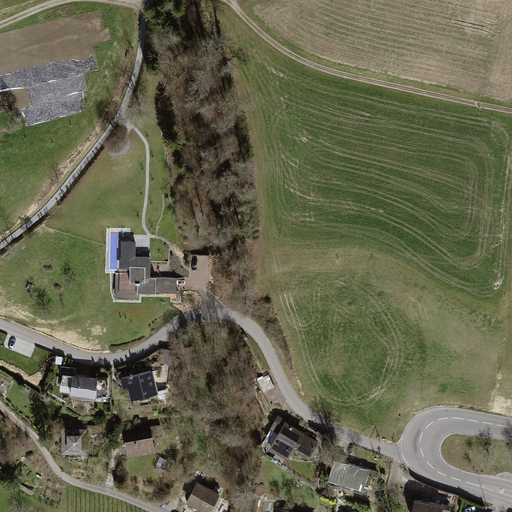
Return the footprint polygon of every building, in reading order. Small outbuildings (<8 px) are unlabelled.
[(112,265),(113,296),(178,296),(178,277),(150,277),(150,253),(137,253),(137,238),(120,238),(120,265),(112,265)] [(74,371),(59,370),(59,389),(69,389),(69,397),(93,398),(94,379),(73,379),(74,371)] [(152,370),(117,378),(120,391),(126,389),(128,398),(156,391),(152,370)] [(268,434),(279,440),(270,455),(285,465),(292,452),(307,461),(318,443),(277,419),(268,434)] [(60,429),(60,454),(82,455),(83,429),(60,429)] [(121,434),(124,456),(150,452),(147,430),(121,434)] [(333,461),(326,484),(362,493),(368,470),(333,461)] [(198,481),(185,502),(200,511),(211,511),(222,496),(198,481)] [(440,511),(443,502),(412,496),(408,511),(440,511)]
